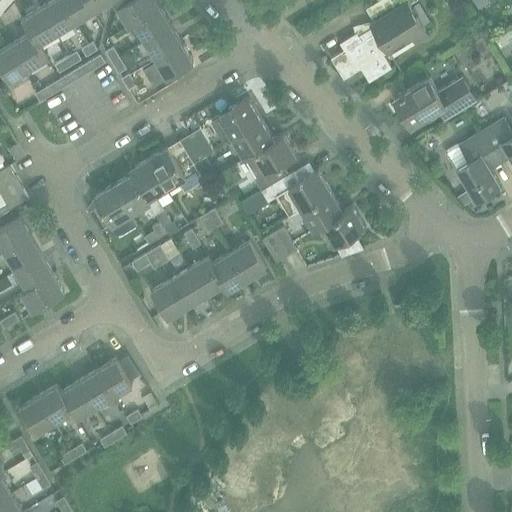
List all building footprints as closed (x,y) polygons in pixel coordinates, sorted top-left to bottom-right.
[(75,22),(61,0),(52,0),(41,7),(57,33),(75,22)] [(87,0),(61,0),(75,22),(94,11),(87,0)] [(87,0),(94,11),(111,0),(87,0)] [(123,8),(120,10),(129,25),(134,22),(160,6),(156,0),(126,0),(121,4),(123,8)] [(414,0),(378,0),(371,5),(378,17),(371,22),(388,50),(412,35),(415,40),(428,32),(410,3),(414,0)] [(171,24),(160,6),(134,22),(145,40),(171,24)] [(57,33),(41,7),(23,18),(31,32),(39,44),(57,33)] [(385,53),(388,50),(371,22),(355,26),(357,32),(340,42),(345,49),(332,57),(333,57),(343,73),(355,66),(357,70),(362,67),(370,80),(393,66),(385,53)] [(183,43),(171,24),(145,40),(157,59),(183,43)] [(48,57),(39,44),(31,32),(13,43),(29,69),(48,57)] [(87,55),(92,52),(98,48),(93,41),(82,48),(87,55)] [(29,69),(13,43),(0,50),(0,64),(10,80),(29,69)] [(194,62),(183,43),(157,59),(168,77),(194,62)] [(112,61),(120,56),(114,46),(106,50),(112,61)] [(71,65),(75,62),(82,58),(77,50),(66,57),(71,65)] [(101,54),(94,58),(99,65),(106,61),(101,54)] [(127,67),(120,56),(112,61),(119,72),(127,67)] [(71,65),(66,57),(55,64),(60,72),(71,65)] [(92,70),(99,65),(94,58),(87,62),(92,70)] [(85,74),(92,70),(87,62),(80,66),(85,74)] [(78,78),(85,74),(80,66),(73,70),(78,78)] [(78,78),(73,70),(66,75),(71,82),(78,78)] [(137,83),(130,73),(130,72),(122,77),(129,88),(137,83)] [(64,86),(71,82),(66,75),(59,79),(64,86)] [(446,118),(467,105),(477,99),(462,75),(438,90),(430,76),(395,98),(411,124),(438,107),(446,118)] [(52,93),(64,86),(59,79),(48,86),(52,93)] [(41,100),(52,93),(48,86),(36,93),(41,100)] [(249,97),(220,115),(214,119),(220,128),(226,125),(232,137),(262,119),(249,97)] [(375,121),(392,110),(386,102),(369,113),(375,121)] [(511,129),(504,117),(482,130),(501,161),(511,155),(511,129)] [(245,157),(275,139),(262,119),(232,137),(245,157)] [(201,127),(191,133),(205,156),(215,150),(201,127)] [(491,167),(501,161),(482,130),(461,143),(457,142),(446,149),(446,152),(454,167),(458,166),(476,197),(500,183),(491,167)] [(205,156),(191,133),(180,139),(184,146),(194,162),(205,156)] [(279,165),(297,154),(284,133),(275,139),(245,157),(257,178),(255,179),(262,189),(271,184),(285,175),(279,165)] [(26,155),(19,143),(10,148),(17,160),(26,155)] [(194,162),(184,146),(172,153),(168,146),(149,158),(167,187),(178,180),(185,191),(205,179),(194,162)] [(167,187),(149,158),(131,169),(133,173),(157,213),(162,221),(164,225),(172,221),(156,194),(167,187)] [(0,185),(17,175),(10,164),(0,170),(0,185)] [(294,170),(285,175),(271,184),(262,189),(268,199),(277,194),(289,216),(302,208),(331,190),(319,169),(300,180),(294,170)] [(157,213),(133,173),(114,184),(132,213),(143,206),(150,217),(157,213)] [(4,198),(23,186),(17,175),(0,185),(0,191),(1,192),(4,198)] [(132,213),(114,184),(95,195),(101,206),(93,211),(104,230),(113,224),(113,229),(115,232),(118,234),(121,233),(136,224),(130,214),(132,213)] [(10,208),(26,199),(30,197),(23,186),(4,198),(10,208)] [(343,210),(331,190),(302,208),(314,229),(324,223),(344,211),(343,210)] [(0,214),(10,208),(4,198),(1,192),(0,192),(0,214)] [(324,223),(336,244),(342,254),(365,247),(356,232),(366,226),(353,204),(343,210),(344,211),(324,223)] [(224,222),(215,207),(207,212),(216,226),(224,222)] [(216,226),(207,212),(200,216),(209,231),(216,226)] [(0,228),(0,242),(5,251),(31,235),(20,216),(0,228)] [(168,231),(164,225),(162,221),(153,226),(155,230),(145,235),(149,242),(168,231)] [(298,249),(294,241),(284,225),(273,232),(287,255),(298,249)] [(201,242),(192,228),(185,232),(194,247),(201,242)] [(287,255),(273,232),(263,238),(277,261),(287,255)] [(42,254),(31,235),(5,251),(16,270),(42,254)] [(250,240),(231,251),(247,279),(267,267),(250,240)] [(170,258),(161,244),(153,248),(162,263),(170,258)] [(162,263),(153,248),(146,253),(155,267),(162,263)] [(231,251),(213,262),(212,263),(225,283),(224,284),(228,290),(247,279),(231,251)] [(53,272),(42,254),(16,270),(27,288),(53,272)] [(212,263),(213,262),(209,255),(190,267),(206,294),(224,284),(225,283),(212,263)] [(206,294),(190,267),(171,278),(188,306),(206,294)] [(65,291),(53,272),(27,288),(21,291),(23,293),(33,311),(65,291)] [(188,306),(171,278),(152,290),(169,317),(188,306)] [(15,311),(8,316),(12,323),(20,319),(15,311)] [(8,316),(1,320),(5,328),(12,323),(8,316)] [(272,453),(237,474),(259,511),(423,511),(442,501),(374,389),(405,371),(384,336),(359,351),(358,349),(349,354),(346,349),(319,365),(342,404),(318,419),(321,423),(292,441),(289,436),(269,448),(272,453)] [(117,358),(98,369),(114,395),(133,384),(117,358)] [(114,395),(98,369),(80,380),(96,406),(114,395)] [(80,380),(62,391),(61,391),(73,411),(77,418),(96,406),(80,380)] [(61,391),(62,391),(58,384),(39,396),(54,422),(73,411),(61,391)] [(54,422),(39,396),(20,407),(35,433),(54,422)] [(138,409),(127,415),(131,423),(142,417),(138,409)] [(116,439),(127,433),(122,425),(111,432),(116,439)] [(105,446),(116,439),(111,432),(100,438),(105,446)] [(19,446),(27,442),(22,434),(15,439),(19,446)] [(19,446),(15,439),(7,443),(12,451),(19,446)] [(76,457),(87,450),(82,442),(71,449),(76,457)] [(65,464),(76,457),(71,449),(60,455),(65,464)] [(44,472),(38,461),(30,466),(37,477),(44,472)] [(44,472),(37,477),(30,481),(35,489),(42,485),(43,488),(51,483),(44,472)] [(0,498),(11,492),(0,474),(0,498)] [(0,511),(18,511),(22,510),(11,492),(0,498),(0,511)] [(71,507),(70,506),(64,496),(57,500),(63,511),(71,507)]
